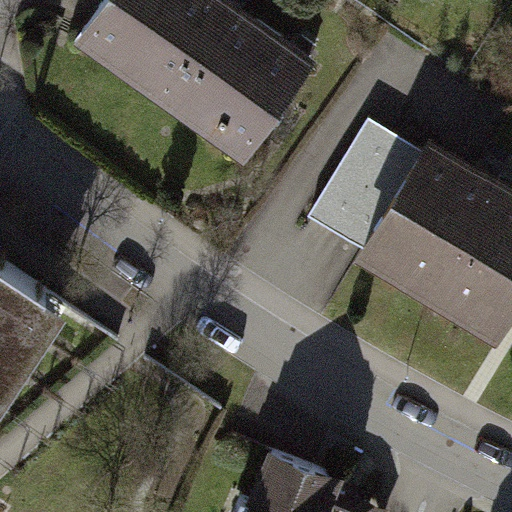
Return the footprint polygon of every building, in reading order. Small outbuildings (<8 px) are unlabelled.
[(107,0),(78,42),(246,159),(310,69),(211,0),(107,0)] [(310,228),(503,345),(511,329),(511,202),(376,120),(310,228)] [(0,389),(63,296),(0,254),(0,389)] [(299,446),(335,459),(345,430),(309,418),(299,446)] [(274,454),(249,511),(332,511),(344,483),(274,454)]
